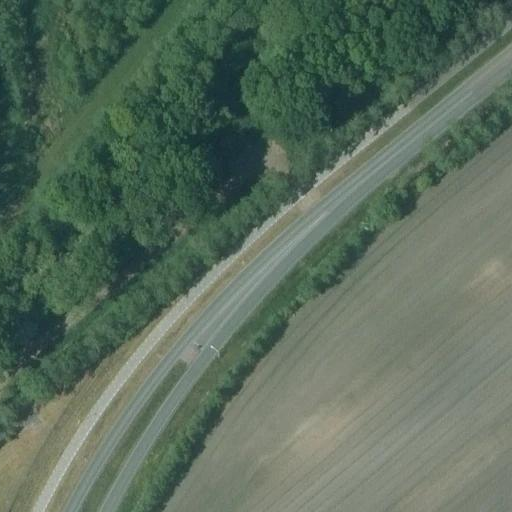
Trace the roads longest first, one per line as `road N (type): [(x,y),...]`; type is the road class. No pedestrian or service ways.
road 1 (tertiary): [(390,158),(319,208),(198,323),(135,402),(68,511)]
road 2 (tertiary): [(105,511),(222,335),(390,158)]
road 3 (track): [(0,380),(266,146),(319,208)]
road 4 (track): [(181,0),(0,228)]
road 5 (tertiary): [(390,158),(511,59)]
